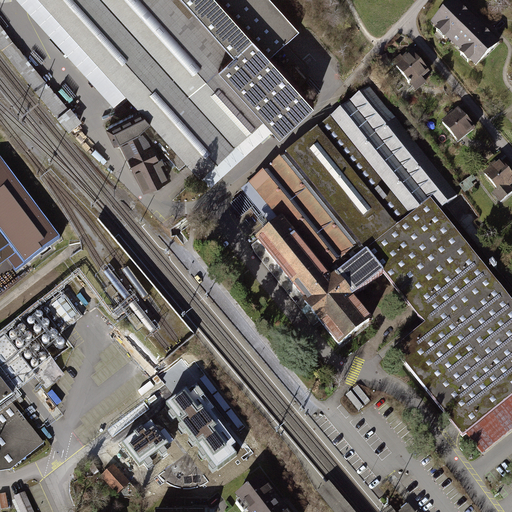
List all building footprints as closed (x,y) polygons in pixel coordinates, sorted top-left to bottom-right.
[(42,0),(143,110),(133,115),(133,114),(109,126),(116,142),(121,139),(122,143),(120,144),(126,155),(128,154),(130,157),(128,158),(132,167),(134,166),(145,188),(169,177),(161,161),(169,157),(179,169),(188,160),(201,174),(265,116),(280,133),(314,103),(269,56),(299,29),(273,0),(42,0)] [(474,21),(455,2),(434,23),(440,29),(442,26),(447,31),(447,34),(446,35),(453,42),(454,41),(459,45),(457,46),(464,53),(465,52),(468,52),(473,56),(470,59),(476,65),(497,43),(479,25),(477,26),(473,22),(474,21)] [(0,21),(0,45),(3,49),(69,131),(82,121),(71,107),(69,108),(13,40),(0,21)] [(391,65),(386,54),(376,60),(381,71),(391,65)] [(420,79),(428,72),(412,54),(408,58),(406,55),(402,58),(401,57),(393,63),(410,81),(408,83),(409,84),(411,83),(411,84),(419,77),(420,79)] [(511,397),(511,289),(495,269),(497,267),(493,261),(491,263),(445,207),(458,196),(369,87),(250,182),(282,221),(258,241),(306,301),(305,302),(309,307),(339,345),(370,320),(352,298),(383,274),(426,326),(394,351),(463,437),(466,434),(511,397)] [(466,135),(474,128),(458,110),(454,114),(452,111),(448,115),(450,117),(443,123),(457,140),(464,134),(466,135)] [(485,163),(493,155),(489,151),(483,156),(479,152),(473,157),(478,162),(481,159),(485,163)] [(511,190),(509,186),(511,183),(511,175),(501,162),(497,165),(495,162),(491,166),(493,168),(485,174),(499,191),(495,195),(501,202),(511,193),(511,190)] [(467,179),(459,186),(465,192),(473,186),(467,179)] [(0,192),(0,254),(10,247),(24,266),(60,239),(16,181),(0,192)] [(63,291),(45,305),(65,330),(83,316),(63,291)] [(124,312),(120,306),(114,311),(118,317),(124,312)] [(184,364),(179,358),(164,370),(171,379),(182,370),(180,367),(184,364)] [(197,359),(187,367),(195,378),(206,370),(197,359)] [(0,405),(13,396),(0,379),(0,405)] [(359,385),(354,389),(367,405),(371,401),(359,385)] [(165,452),(177,467),(202,448),(207,455),(226,440),(186,389),(143,423),(149,431),(143,435),(152,447),(153,446),(160,456),(165,452)] [(363,408),(350,392),(346,396),(358,411),(363,408)] [(511,430),(511,397),(466,434),(482,454),(511,430)] [(0,472),(10,471),(44,444),(11,402),(0,410),(0,472)] [(233,414),(226,420),(236,432),(244,426),(233,414)] [(114,466),(102,476),(117,493),(128,483),(114,466)] [(248,487),(237,496),(243,504),(246,502),(251,508),(248,510),(249,511),(286,511),(267,487),(266,487),(260,479),(249,488),(248,487)] [(333,511),(354,511),(328,481),(316,492),(333,511)] [(6,493),(0,494),(0,502),(1,509),(9,508),(6,493)] [(21,511),(32,511),(24,493),(15,497),(21,511)]
